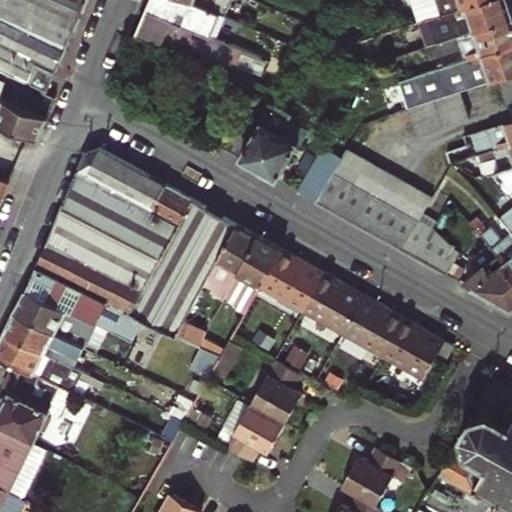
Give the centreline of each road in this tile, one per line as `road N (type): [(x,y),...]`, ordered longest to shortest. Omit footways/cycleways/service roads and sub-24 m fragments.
road 1 (residential): [(80,99),(493,331)]
road 2 (residential): [(273,511),(340,413),(367,412),(407,431),(436,426),(493,331)]
road 3 (tertiary): [(0,302),(80,99)]
